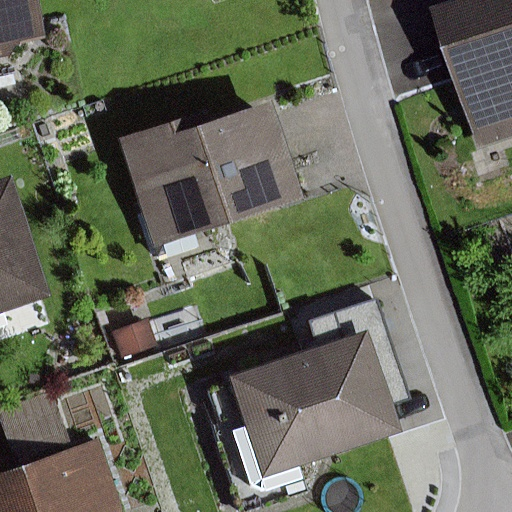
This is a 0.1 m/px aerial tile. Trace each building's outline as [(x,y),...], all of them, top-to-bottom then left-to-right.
[(33,0),(0,0),(0,48),(42,41),(33,0)] [(511,0),(464,0),(427,12),(473,151),(511,138),(511,0)] [(200,114),(119,141),(154,245),(303,195),(272,104),(205,126),(200,114)] [(0,307),(47,292),(8,178),(0,180),(0,307)] [(308,323),(316,348),(366,331),(391,406),(410,400),(377,300),(308,323)] [(149,321),(113,333),(121,358),(158,345),(149,321)] [(316,348),(229,377),(264,480),(400,434),(391,406),(366,331),(316,348)] [(0,410),(0,421),(16,470),(58,456),(74,451),(54,392),(0,410)] [(74,451),(58,456),(77,511),(122,511),(124,511),(99,441),(74,451)] [(77,511),(58,456),(16,470),(0,475),(0,511),(77,511)]
